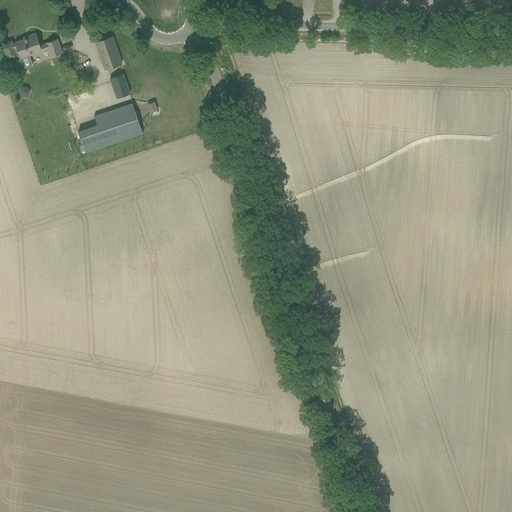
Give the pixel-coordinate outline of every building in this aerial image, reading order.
[(12,42),(2,45),(8,60),(37,50),(38,52),(48,49),(51,57),(62,53),(57,39),(46,43),(46,44),(40,46),(36,33),(27,36),(28,38),(15,42),(16,43),(13,44),(12,42)] [(96,41),(105,70),(122,64),(112,36),(96,41)] [(123,74),(110,78),(117,98),(129,94),(123,74)] [(20,89),(19,93),(22,96),(26,97),(29,94),(29,90),(27,87),(23,87),(20,89)] [(89,93),(75,98),(78,108),(92,103),(89,93)] [(72,95),(38,105),(58,172),(55,173),(57,180),(62,178),(74,216),(62,219),(70,244),(86,239),(79,217),(102,210),(101,205),(104,204),(72,95)] [(133,103),(94,116),(97,125),(104,146),(143,133),(133,103)] [(155,103),(148,105),(150,112),(157,110),(155,103)] [(271,179),(264,181),(267,190),(274,188),(271,179)] [(190,206),(100,226),(102,239),(86,243),(91,261),(207,235),(205,226),(202,227),(200,220),(194,221),(190,206)]
